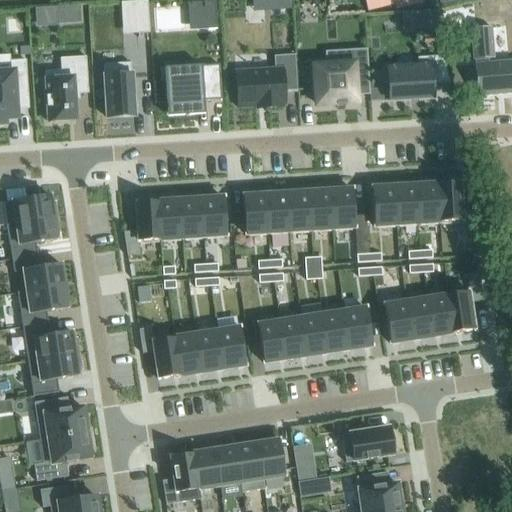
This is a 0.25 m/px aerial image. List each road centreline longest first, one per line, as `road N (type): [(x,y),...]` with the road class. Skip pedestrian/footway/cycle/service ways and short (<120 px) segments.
road 1 (residential): [(511,127),(72,156)]
road 2 (residential): [(422,391),(115,437)]
road 3 (residential): [(72,156),(115,437)]
road 4 (residential): [(441,511),(422,391)]
